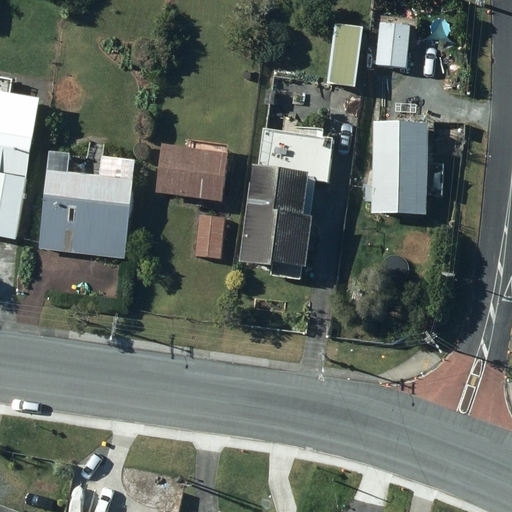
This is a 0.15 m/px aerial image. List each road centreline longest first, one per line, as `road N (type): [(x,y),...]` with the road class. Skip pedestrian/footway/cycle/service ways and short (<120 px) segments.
road 1 (secondary): [(0,368),(234,400),(447,453)]
road 2 (residential): [(447,453),(482,351),(511,173)]
